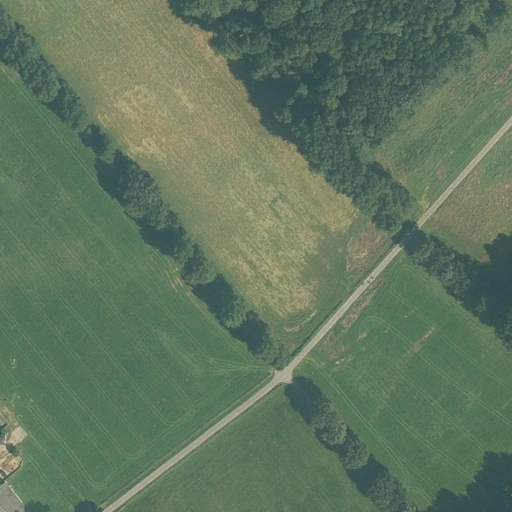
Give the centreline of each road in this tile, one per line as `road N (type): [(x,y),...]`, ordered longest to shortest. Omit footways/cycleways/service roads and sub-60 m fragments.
road 1 (track): [(511,120),(283,374),(108,511)]
road 2 (track): [(283,374),(0,33)]
road 3 (track): [(403,243),(178,0)]
road 4 (track): [(283,374),(397,511)]
road 5 (track): [(511,326),(404,242)]
